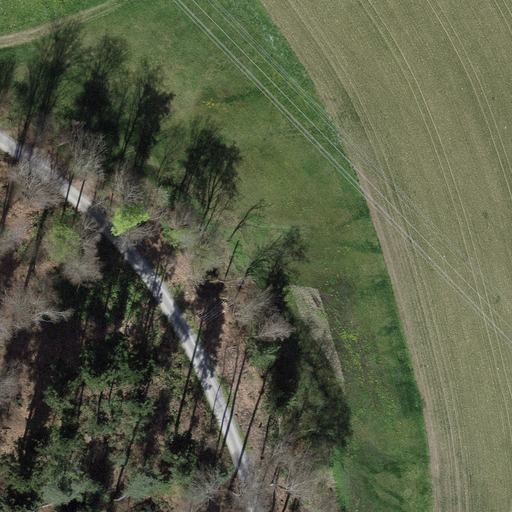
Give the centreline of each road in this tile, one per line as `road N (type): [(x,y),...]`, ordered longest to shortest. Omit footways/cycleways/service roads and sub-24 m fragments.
road 1 (unclassified): [(0,138),(97,219),(158,290),(233,432),(251,511)]
road 2 (track): [(0,42),(121,0)]
